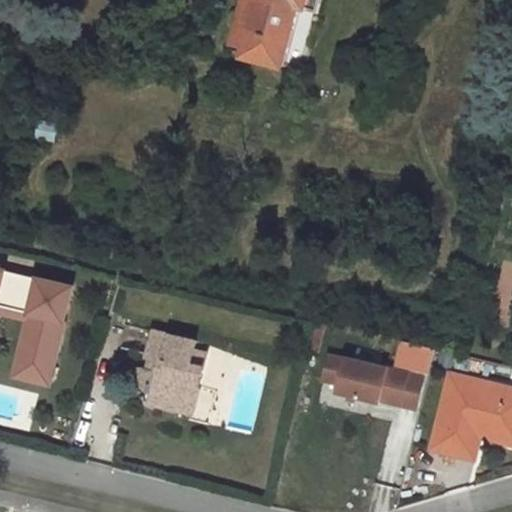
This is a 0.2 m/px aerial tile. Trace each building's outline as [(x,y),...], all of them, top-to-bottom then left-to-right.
[(244,0),(234,43),(245,45),(242,55),(285,66),(300,7),(317,12),(320,0),(244,0)] [(80,286),(38,276),(32,310),(44,313),(33,355),(61,361),(80,286)] [(44,313),(32,310),(31,318),(36,319),(22,375),(56,383),(61,361),(33,355),(44,313)] [(199,340),(156,330),(151,353),(160,355),(158,368),(143,365),(138,388),(152,391),(150,402),(186,410),(192,383),(202,385),(210,350),(197,347),(199,340)] [(352,361),(336,357),(330,381),(346,385),(343,398),(385,408),(385,407),(405,412),(414,376),(394,371),(394,370),(352,359),(352,361)] [(511,387),(455,374),(437,449),(480,459),(489,423),(506,427),(511,428),(511,387)] [(414,376),(405,412),(420,415),(429,379),(414,376)] [(511,428),(506,427),(502,441),(511,443),(511,428)]
